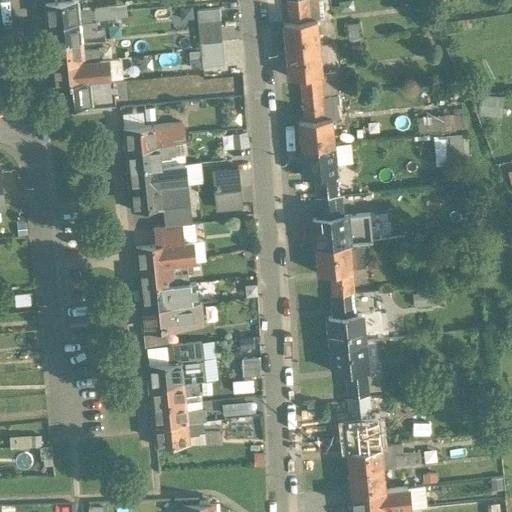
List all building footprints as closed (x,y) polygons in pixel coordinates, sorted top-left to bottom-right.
[(307,0),(293,0),(286,1),(289,23),(310,21),(307,0)] [(77,2),(44,5),(46,26),(79,23),(78,10),(77,2)] [(88,9),(78,10),(79,23),(94,22),(94,21),(93,11),(89,12),(88,9)] [(219,9),(197,11),(198,22),(220,20),(219,9)] [(414,14),(406,15),(406,22),(415,21),(414,14)] [(102,20),(94,21),(94,22),(95,31),(96,32),(103,31),(102,20)] [(220,20),(198,22),(199,34),(221,32),(220,20)] [(289,23),(282,23),(285,51),(319,47),(316,20),(289,23)] [(94,22),(79,23),(80,33),(93,32),(95,31),(94,22)] [(79,23),(46,26),(49,46),(81,43),(80,33),(79,23)] [(359,24),(346,26),(349,42),(361,40),(359,24)] [(93,32),(80,33),(81,43),(94,42),(93,32)] [(221,32),(199,34),(200,45),(222,43),(221,32)] [(81,43),(49,46),(51,66),(83,63),(82,53),(81,43)] [(222,43),(200,45),(201,56),(223,54),(222,43)] [(360,46),(352,47),(353,57),(361,56),(360,46)] [(319,47),(285,51),(288,78),(299,77),(320,75),(322,75),(322,74),(319,47)] [(97,51),(82,53),(83,63),(98,61),(97,51)] [(223,54),(201,56),(202,67),(224,65),(223,54)] [(98,61),(83,63),(84,73),(99,71),(98,61)] [(99,71),(84,73),(85,82),(89,81),(89,82),(108,80),(106,61),(98,61),(99,71)] [(83,63),(51,66),(53,86),(89,82),(89,81),(85,82),(84,73),(83,63)] [(335,73),(322,74),(322,75),(320,75),(323,96),(334,95),(337,94),(335,75),(335,74),(335,73)] [(320,75),(299,77),(302,99),(323,97),(323,96),(320,75)] [(167,79),(158,80),(159,90),(167,89),(167,79)] [(89,82),(53,86),(53,87),(54,86),(56,109),(73,107),(90,105),(92,105),(89,83),(89,82)] [(100,82),(89,83),(92,105),(102,104),(100,83),(100,82)] [(442,93),(434,94),(435,106),(443,105),(442,93)] [(166,94),(157,95),(158,104),(167,103),(166,94)] [(479,95),(479,114),(500,113),(500,94),(479,95)] [(334,95),(323,96),(323,97),(325,119),(332,118),(336,118),(334,95)] [(323,97),(302,99),(304,121),(325,119),(323,97)] [(304,121),(297,122),(300,149),(334,145),(332,118),(304,121)] [(171,124),(156,126),(157,137),(172,136),(171,125),(171,124)] [(181,124),(171,125),(172,136),(173,145),(183,143),(181,124)] [(156,126),(123,129),(125,150),(158,147),(157,137),(156,126)] [(245,133),(231,134),(233,149),(247,147),(245,133)] [(435,134),(436,162),(466,161),(466,133),(435,134)] [(172,136),(157,137),(158,147),(173,146),(173,145),(172,136)] [(334,145),(300,149),(303,176),(314,175),(335,173),(337,173),(334,145)] [(173,146),(158,147),(159,157),(162,157),(163,157),(167,157),(168,159),(170,159),(170,157),(174,156),(173,146)] [(158,147),(125,150),(127,170),(160,167),(159,157),(158,147)] [(184,165),(160,167),(162,187),(186,185),(184,165)] [(160,167),(127,170),(129,190),(162,187),(160,167)] [(237,171),(213,173),(215,191),(239,189),(237,171)] [(335,173),(314,175),(316,197),(338,195),(335,173)] [(464,183),(456,184),(457,193),(465,192),(464,183)] [(186,185),(162,187),(164,208),(188,205),(186,185)] [(162,187),(129,190),(131,211),(163,208),(164,208),(162,187)] [(239,189),(215,191),(217,209),(241,207),(239,189)] [(338,195),(316,197),(319,219),(340,217),(338,195)] [(164,208),(163,208),(165,227),(182,225),(190,224),(188,205),(164,208)] [(319,219),(312,220),(315,247),(349,244),(346,216),(340,217),(319,219)] [(190,224),(182,225),(183,243),(191,242),(196,242),(194,223),(190,224)] [(183,243),(182,225),(165,227),(153,227),(155,246),(168,245),(183,243)] [(183,243),(168,245),(170,266),(185,264),(190,263),(193,263),(192,252),(191,242),(183,243)] [(349,244),(315,247),(318,275),(329,273),(351,271),(352,271),(349,244)] [(155,246),(135,248),(137,269),(170,266),(168,245),(155,246)] [(201,252),(192,252),(193,263),(202,262),(201,252)] [(185,264),(170,266),(171,276),(186,274),(185,264)] [(170,266),(137,269),(140,289),(172,286),(171,276),(170,266)] [(351,271),(329,273),(332,295),(353,293),(351,271)] [(425,272),(410,274),(411,286),(426,284),(425,272)] [(186,274),(171,276),(172,286),(188,284),(187,274),(186,274)] [(188,284),(172,286),(173,295),(188,294),(189,304),(195,303),(195,294),(194,289),(189,289),(188,284)] [(172,286),(140,289),(142,309),(149,308),(174,306),(173,295),(172,286)] [(428,289),(416,290),(418,307),(430,305),(428,289)] [(353,293),(332,295),(334,317),(355,315),(353,293)] [(188,294),(173,295),(174,306),(189,304),(188,294)] [(142,309),(141,309),(141,310),(143,331),(203,325),(200,303),(174,306),(149,308),(142,309)] [(334,317),(327,318),(330,345),(364,342),(361,314),(355,315),(334,317)] [(485,331),(476,333),(476,350),(487,348),(485,331)] [(165,333),(143,335),(144,348),(165,346),(166,346),(165,333)] [(364,342),(330,345),(333,373),(366,369),(367,369),(364,342)] [(166,346),(165,346),(167,365),(180,363),(203,361),(201,343),(166,346)] [(486,356),(473,358),(476,377),(488,376),(486,356)] [(241,361),(241,378),(261,376),(260,360),(241,361)] [(167,365),(148,367),(150,388),(182,384),(181,374),(180,363),(167,365)] [(408,364),(400,365),(401,388),(410,387),(408,364)] [(366,369),(345,372),(347,394),(368,392),(366,369)] [(190,373),(185,373),(185,374),(181,374),(182,384),(198,383),(197,372),(192,373),(192,371),(190,371),(190,373)] [(198,383),(182,384),(183,395),(187,395),(187,394),(198,393),(197,383),(198,383)] [(210,383),(201,384),(202,395),(211,394),(210,383)] [(182,384),(150,388),(152,407),(184,404),(183,395),(182,384)] [(369,398),(347,401),(350,423),(371,421),(369,398)] [(223,401),(223,413),(261,412),(261,399),(223,401)] [(184,404),(152,407),(154,428),(186,424),(185,414),(184,404)] [(200,413),(185,414),(186,424),(201,423),(201,417),(200,413)] [(212,416),(201,417),(201,423),(202,425),(212,424),(212,416)] [(350,423),(343,424),(346,451),(380,448),(377,420),(371,421),(350,423)] [(201,423),(186,424),(187,434),(202,433),(202,432),(202,425),(201,423)] [(186,424),(154,428),(156,449),(189,445),(187,434),(186,424)] [(212,424),(202,425),(202,432),(220,432),(219,424),(212,424)] [(202,433),(187,434),(189,445),(204,445),(203,440),(202,440),(202,433)] [(39,437),(30,437),(30,447),(40,447),(39,437)] [(380,448),(346,451),(348,472),(382,469),(380,448)] [(382,469),(348,472),(351,494),(385,490),(382,469)] [(441,477),(417,479),(418,487),(434,486),(434,485),(442,484),(441,477)] [(407,488),(385,490),(387,511),(386,511),(388,511),(409,510),(407,488)] [(385,490),(351,494),(352,511),(385,511),(387,511),(385,490)]
